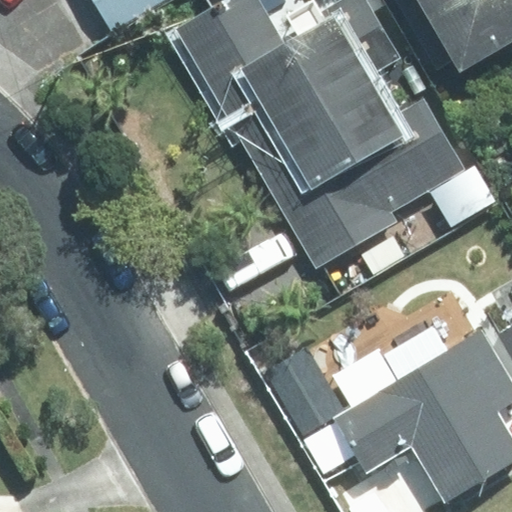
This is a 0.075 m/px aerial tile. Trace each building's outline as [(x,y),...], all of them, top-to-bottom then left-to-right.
[(94,0),(112,31),(165,0),(94,0)] [(237,0),(184,31),(319,270),(400,223),(395,212),(471,169),(430,99),(406,112),(383,70),(405,58),(371,0),(350,0),(330,11),(326,1),(297,18),(310,40),(294,49),(266,0),(237,0)] [(478,73),(511,53),(511,0),(404,0),(444,68),(467,54),(478,73)] [(511,321),(497,329),(511,354),(511,321)] [(449,354),(434,327),(387,354),(402,381),(339,417),(372,474),(419,448),(451,503),(511,468),(511,418),(507,410),(511,406),(511,371),(489,332),(449,354)]
